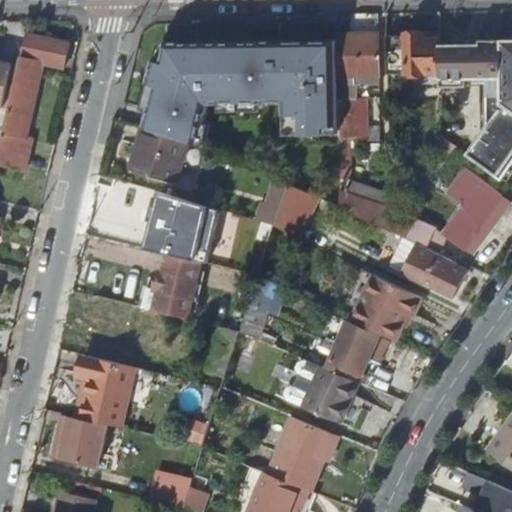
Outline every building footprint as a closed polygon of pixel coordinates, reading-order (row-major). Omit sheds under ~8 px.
[(33,33),(1,163),(30,170),(39,138),(31,136),(48,63),(68,68),(74,43),(33,33)] [(342,133),(342,135),(354,135),(354,127),(359,127),(359,101),(360,101),(360,86),(382,86),(382,35),(341,35),(341,41),(342,133)] [(390,38),(390,78),(444,77),(444,43),(428,43),(428,35),(408,35),(408,38),(390,38)] [(511,107),(506,103),(507,39),(486,39),(486,43),(444,43),(444,77),(444,85),(493,85),(493,125),(471,157),(503,178),(511,163),(511,107)] [(342,133),(341,41),(168,42),(163,62),(155,60),(150,83),(158,85),(152,109),(147,127),(190,141),(200,144),(210,104),(290,103),(291,135),(342,133)] [(23,63),(0,58),(0,106),(4,108),(10,83),(18,85),(23,63)] [(158,85),(150,83),(144,107),(152,109),(158,85)] [(10,114),(0,111),(0,142),(4,143),(10,114)] [(369,125),(369,136),(382,135),(382,125),(369,125)] [(190,141),(147,127),(134,170),(176,184),(190,141)] [(444,138),(436,159),(447,166),(459,149),(444,138)] [(343,151),(343,173),(354,173),(354,150),(343,151)] [(464,168),(452,184),(469,196),(444,233),(464,247),(490,211),(496,216),(508,199),(464,168)] [(322,197),(291,182),(285,201),(314,213),(322,197)] [(343,184),(343,207),(391,230),(391,206),(343,184)] [(263,185),(256,207),(270,211),(277,190),(263,185)] [(126,190),(117,228),(160,238),(170,200),(126,190)] [(314,213),(285,201),(277,224),(277,226),(303,239),(314,213)] [(391,206),(391,230),(406,237),(409,238),(416,218),(391,206)] [(416,218),(409,238),(419,243),(428,247),(437,228),(416,218)] [(402,272),(400,275),(450,304),(470,271),(440,253),(428,247),(419,243),(409,238),(406,237),(390,265),(402,272)] [(205,260),(169,252),(165,271),(200,278),(205,260)] [(165,271),(156,309),(191,318),(200,278),(165,271)] [(422,297),(378,276),(356,320),(394,338),(407,314),(412,316),(422,297)] [(133,304),(99,296),(89,338),(107,342),(105,348),(127,353),(137,312),(132,310),(133,304)] [(336,351),(330,364),(345,371),(346,367),(362,374),(380,337),(350,322),(345,331),(342,329),(333,349),(336,351)] [(230,372),(243,330),(224,326),(211,366),(230,372)] [(94,378),(85,416),(124,425),(137,366),(91,355),(86,377),(94,378)] [(360,381),(321,364),(304,406),(341,423),(360,381)] [(69,438),(65,457),(103,465),(113,426),(67,415),(62,436),(69,438)] [(342,435),(293,415),(269,471),(313,489),(314,490),(328,455),(333,456),(342,435)] [(511,415),(489,449),(511,464),(511,415)] [(313,489),(269,471),(251,511),(291,511),(295,504),(305,508),(313,489)] [(511,511),(511,489),(488,479),(477,504),(486,507),(485,509),(492,511),(511,511)] [(158,498),(186,505),(191,490),(162,483),(158,498)] [(204,511),(212,489),(193,484),(191,490),(186,505),(186,506),(200,511),(204,511)] [(96,511),(99,499),(62,491),(57,511),(96,511)]
